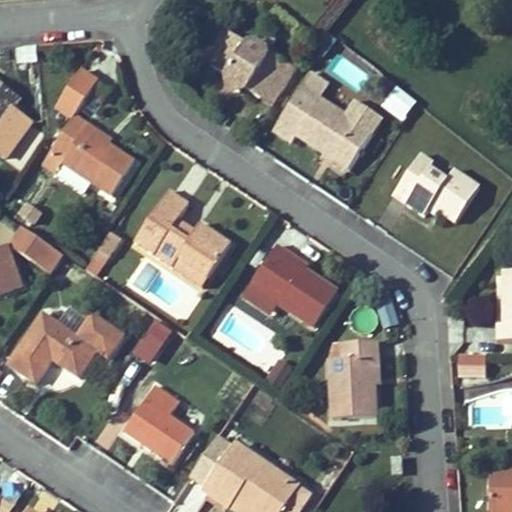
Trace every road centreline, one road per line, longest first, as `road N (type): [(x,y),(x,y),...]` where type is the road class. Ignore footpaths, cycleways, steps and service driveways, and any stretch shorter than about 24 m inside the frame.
road 1 (residential): [(437,511),(421,311),(410,294),(162,121),(141,84),(128,14)]
road 2 (residential): [(0,432),(118,511)]
road 3 (residential): [(128,14),(0,23)]
